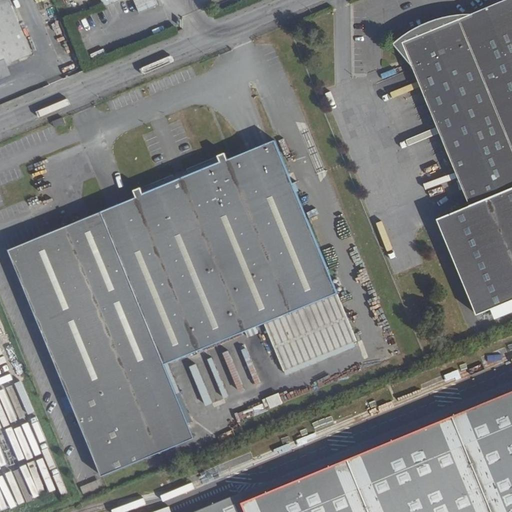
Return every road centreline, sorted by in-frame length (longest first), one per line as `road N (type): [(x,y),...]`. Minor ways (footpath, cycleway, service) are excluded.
road 1 (unknown): [(242,62),(370,337),(361,352),(224,407)]
road 2 (residential): [(301,0),(0,125)]
road 3 (unknown): [(0,290),(78,473)]
road 4 (unknown): [(144,102),(0,161)]
road 5 (unknown): [(421,0),(378,20),(375,72),(355,95)]
